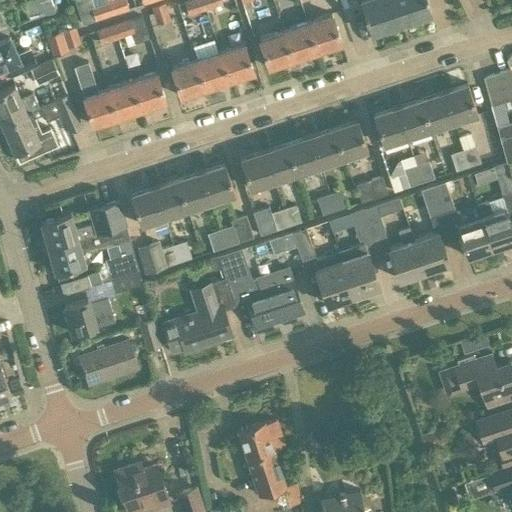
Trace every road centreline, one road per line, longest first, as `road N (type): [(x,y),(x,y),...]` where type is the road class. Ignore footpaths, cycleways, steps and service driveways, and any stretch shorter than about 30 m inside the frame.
road 1 (residential): [(0,204),(511,29)]
road 2 (residential): [(63,426),(511,282)]
road 3 (residential): [(63,426),(0,204)]
